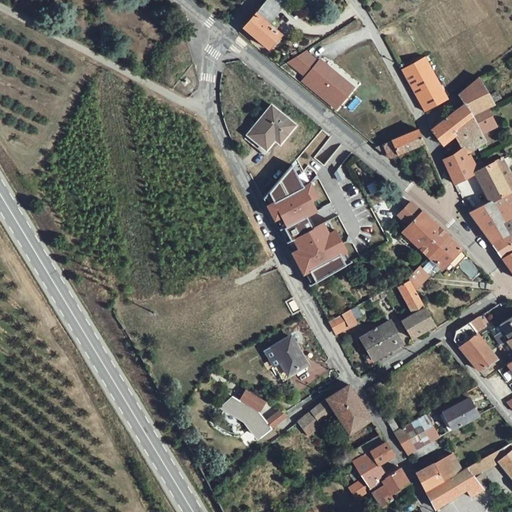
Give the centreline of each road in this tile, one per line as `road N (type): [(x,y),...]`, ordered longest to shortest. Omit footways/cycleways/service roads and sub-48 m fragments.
road 1 (secondary): [(194,511),(0,200)]
road 2 (unclassified): [(355,386),(292,282),(206,105)]
road 3 (unclassified): [(450,220),(224,32)]
road 4 (unclassified): [(352,0),(451,189),(450,220)]
road 5 (unclassified): [(206,105),(186,104),(0,8)]
road 6 (unclassified): [(428,511),(355,386)]
